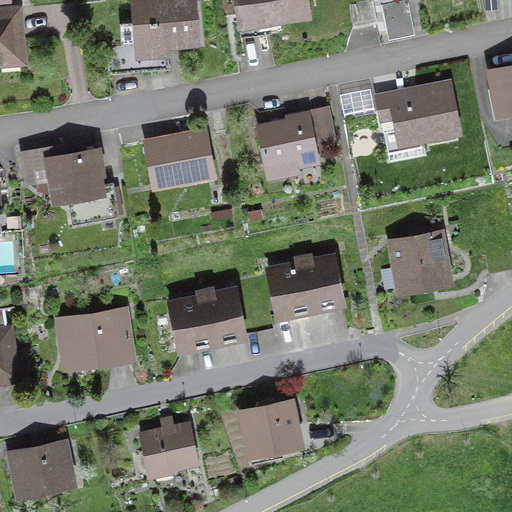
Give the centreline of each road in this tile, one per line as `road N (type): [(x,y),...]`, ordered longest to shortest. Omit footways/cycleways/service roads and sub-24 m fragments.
road 1 (residential): [(0,431),(370,349),(432,365)]
road 2 (residential): [(511,37),(85,122)]
road 3 (unclassified): [(246,511),(409,418)]
road 4 (residential): [(39,20),(70,26),(85,122)]
